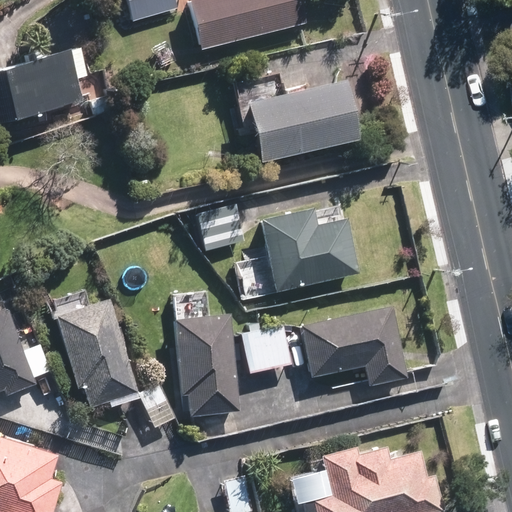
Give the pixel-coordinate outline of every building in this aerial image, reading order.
[(172,0),(125,0),(130,15),(174,5),(172,0)] [(296,0),(193,0),(188,1),(198,43),(300,18),(296,0)] [(69,55),(0,71),(0,114),(79,95),(69,55)] [(342,89),(252,107),(261,153),(352,134),(342,89)] [(310,211),(264,221),(277,281),(353,265),(344,220),(313,226),(310,211)] [(104,302),(62,314),(82,380),(85,379),(91,398),(130,386),(104,302)] [(4,310),(0,311),(0,385),(28,375),(19,349),(4,310)] [(388,310),(306,327),(314,364),(367,353),(372,374),(400,368),(388,310)] [(226,315),(182,320),(191,407),(235,402),(226,315)] [(284,320),(240,328),(248,369),(292,361),(284,320)] [(138,388),(137,388),(153,422),(173,413),(157,379),(138,388)] [(51,452),(0,436),(0,511),(45,511),(55,482),(42,479),(51,452)] [(336,494),(315,499),(318,511),(415,511),(440,506),(433,476),(423,479),(416,452),(387,459),(384,445),(356,452),(354,446),(326,453),(336,494)] [(243,472),(223,477),(231,511),(252,507),(243,472)]
